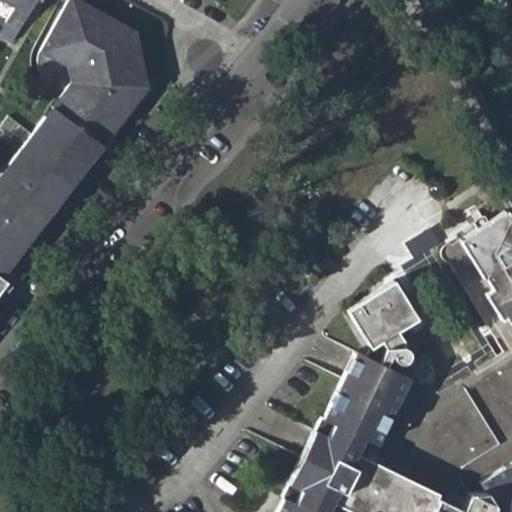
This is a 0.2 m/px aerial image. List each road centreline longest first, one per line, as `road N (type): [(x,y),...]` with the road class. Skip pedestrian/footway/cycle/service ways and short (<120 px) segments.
road 1 (residential): [(408,247),(318,301),(191,475),(147,497),(110,503),(105,511)]
road 2 (residential): [(251,63),(0,374)]
road 3 (residential): [(430,236),(489,327),(465,343),(408,247)]
road 4 (residential): [(251,63),(135,0)]
